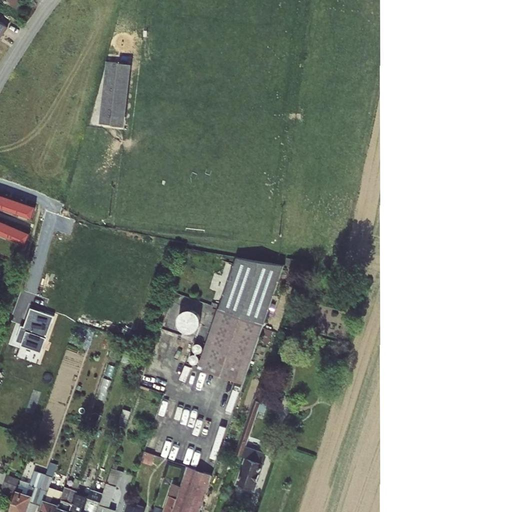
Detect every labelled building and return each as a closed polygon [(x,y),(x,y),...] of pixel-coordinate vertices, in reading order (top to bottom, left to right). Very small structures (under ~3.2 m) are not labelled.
[(0,14),(0,39),(12,23),(0,14)] [(101,120),(126,123),(133,61),(107,58),(101,120)] [(0,234),(27,243),(39,203),(0,191),(0,234)] [(281,264),(233,249),(196,366),(244,381),(281,264)] [(44,349),(56,313),(31,305),(19,341),(44,349)] [(202,328),(200,309),(179,312),(182,331),(202,328)] [(242,456),(234,484),(254,490),(266,451),(247,445),(261,399),(254,398),(237,452),(242,456)] [(127,500),(122,511),(198,511),(213,472),(187,462),(180,482),(172,481),(163,511),(149,511),(152,507),(127,500)] [(19,478),(10,509),(18,511),(26,511),(31,501),(36,503),(46,471),(36,468),(30,482),(19,478)] [(38,511),(115,511),(117,507),(111,505),(118,484),(107,480),(99,498),(78,489),(64,485),(62,488),(50,485),(44,495),(38,511)]
